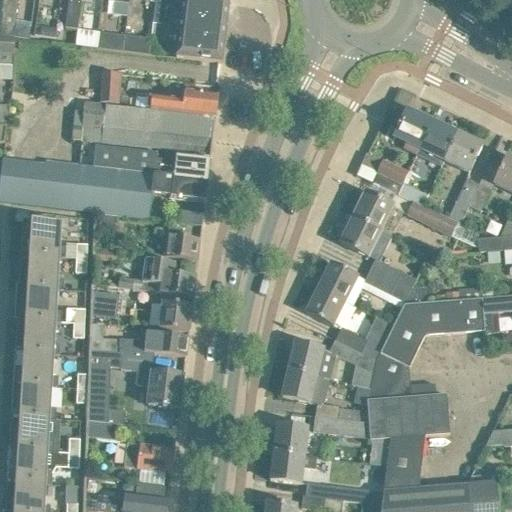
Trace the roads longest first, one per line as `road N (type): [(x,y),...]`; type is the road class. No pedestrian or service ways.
road 1 (secondary): [(319,25),(249,209),(227,300),(227,356)]
road 2 (secondary): [(227,356),(291,161),(359,46)]
road 3 (secondary): [(208,511),(227,356)]
road 4 (tertiary): [(396,33),(511,99)]
